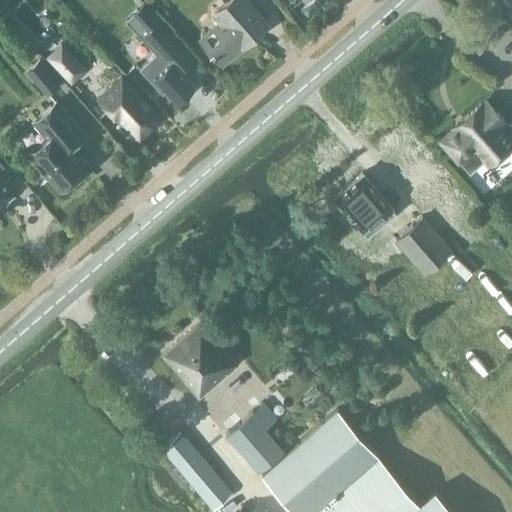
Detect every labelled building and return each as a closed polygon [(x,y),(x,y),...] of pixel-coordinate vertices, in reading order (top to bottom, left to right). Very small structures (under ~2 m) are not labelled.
[(221,19),(205,33),(199,38),(221,64),(260,30),(267,23),(246,0),(228,0),(215,12),(221,19)] [(142,2),(131,13),(162,46),(139,68),(163,93),(167,89),(178,100),(179,99),(181,100),(190,91),(189,89),(195,84),(183,71),(189,65),(187,64),(194,57),(142,2)] [(61,43),(46,58),(71,83),(86,69),(61,43)] [(144,59),(130,45),(114,60),(128,75),(131,72),(133,70),(144,59)] [(40,59),(27,71),(46,93),(60,82),(40,59)] [(111,109),(138,138),(160,117),(135,90),(134,91),(122,78),(102,98),(112,108),(111,109)] [(47,137),(30,152),(61,189),(88,165),(71,145),(85,133),(57,100),(33,120),(47,137)] [(482,105),(481,103),(455,126),(457,127),(442,140),(459,160),(474,147),(488,163),(511,142),(511,138),(499,124),(504,120),(487,101),(482,105)] [(504,120),(499,124),(511,138),(511,120),(508,125),(504,120)] [(364,172),(332,199),(363,235),(365,233),(369,238),(397,214),(393,209),(395,208),(364,172)] [(0,213),(2,212),(0,209),(0,207),(7,202),(6,200),(15,192),(0,175),(0,213)] [(424,274),(451,250),(450,249),(422,215),(394,239),(422,272),(424,274)] [(162,353),(199,396),(227,372),(225,370),(237,360),(201,319),(162,353)] [(226,434),(259,470),(284,449),(265,427),(275,417),(262,403),(226,434)] [(454,511),(433,487),(419,500),(339,408),(263,474),(296,511),(454,511)] [(161,447),(214,507),(234,491),(180,430),(170,439),(161,447)]
